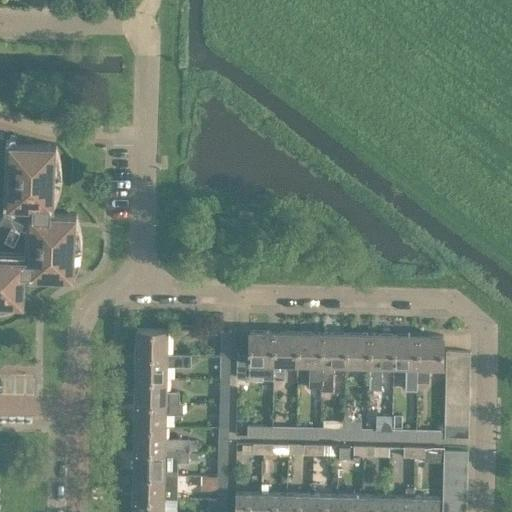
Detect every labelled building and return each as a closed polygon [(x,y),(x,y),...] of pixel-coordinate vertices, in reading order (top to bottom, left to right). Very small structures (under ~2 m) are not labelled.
[(62,101),(40,100),(39,116),(62,117),(62,101)] [(0,195),(0,224),(13,231),(19,218),(31,219),(29,255),(0,253),(0,297),(19,298),(20,267),(73,269),(75,211),(52,210),(54,141),(7,140),(5,195),(0,195)] [(135,325),(134,350),(166,351),(166,350),(166,326),(135,325)] [(220,327),(219,352),(228,352),(229,327),(220,327)] [(271,375),(272,328),(248,328),(248,351),(236,351),(236,374),(249,375),(249,358),(261,358),(261,374),(271,375)] [(296,329),(272,328),(271,375),(283,375),(283,359),(296,360),(296,329)] [(307,384),(319,384),(320,329),(296,329),(296,360),(308,360),(307,384)] [(331,361),(343,361),(344,330),(320,329),(319,384),(319,386),(331,387),(331,377),(331,361)] [(368,331),(344,330),(343,361),(367,361),(368,331)] [(392,331),(368,331),(367,361),(368,361),(368,386),(380,386),(380,362),(391,362),(392,331)] [(415,386),(415,379),(415,363),(416,332),(392,331),(391,362),(404,362),(403,385),(415,386)] [(416,332),(415,363),(415,379),(427,379),(427,363),(440,363),(441,332),(416,332)] [(445,358),(468,359),(468,347),(445,346),(445,358)] [(165,361),(189,362),(190,350),(166,350),(166,351),(134,350),(134,374),(165,375),(165,361)] [(219,352),(219,376),(228,376),(228,352),(219,352)] [(444,371),(468,372),(468,359),(445,358),(444,371)] [(444,383),(468,385),(468,372),(444,371),(444,383)] [(133,398),(164,399),(177,399),(177,388),(165,388),(165,375),(134,374),(133,398)] [(219,376),(218,400),(227,400),(228,376),(219,376)] [(444,396),(468,397),(468,385),(444,383),(444,396)] [(444,396),(444,403),(444,408),(467,409),(468,397),(444,396)] [(177,399),(164,399),(133,398),(133,422),(164,422),(164,409),(181,410),(182,399),(177,399)] [(227,424),(227,400),(218,400),(218,424),(227,424)] [(467,409),(444,408),(443,421),(467,421),(467,409)] [(318,424),(318,433),(342,434),(342,418),(318,417),(318,424)] [(366,418),(342,418),(342,434),(366,434),(366,425),(366,418)] [(467,421),(443,421),(443,432),(467,433),(467,421)] [(196,436),(188,436),(188,434),(164,433),(164,422),(133,422),(132,446),(189,447),(196,447),(196,436)] [(270,432),(270,423),(246,423),(246,432),(270,432)] [(294,424),(270,423),(270,432),(294,433),(294,424)] [(227,424),(218,424),(217,448),(226,448),(227,424)] [(294,433),(318,433),(318,424),(294,424),(294,433)] [(390,426),(366,425),(366,434),(390,435),(390,426)] [(390,435),(414,435),(414,426),(390,426),(390,435)] [(414,426),(414,435),(439,436),(439,427),(414,426)] [(273,439),(261,440),(260,449),(272,449),(273,439)] [(260,449),(261,440),(252,440),(252,448),(260,449)] [(311,450),(311,441),(302,441),(302,450),(311,450)] [(322,441),(311,441),(311,450),(322,450),(322,441)] [(348,454),(348,441),(338,441),(337,454),(348,454)] [(358,451),(362,452),(362,442),(351,441),(351,458),(358,458),(358,451)] [(373,442),(362,442),(362,452),(373,452),(373,442)] [(401,452),(412,453),(412,443),(401,443),(401,452)] [(423,443),(412,443),(412,453),(423,453),(423,443)] [(443,443),(423,443),(423,453),(423,459),(442,459),(443,447),(443,443)] [(177,457),(188,457),(189,447),(132,446),(131,469),(177,471),(177,457)] [(466,447),(443,447),(442,460),(466,461),(466,447)] [(217,448),(217,472),(226,472),(226,448),(217,448)] [(466,461),(442,460),(442,472),(466,473),(466,461)] [(131,493),(176,494),(177,471),(131,469),(131,493)] [(217,486),(216,495),(225,496),(226,472),(217,472),(200,472),(200,485),(217,486)] [(442,472),(442,474),(442,484),(466,485),(466,473),(442,472)] [(260,489),(259,511),(284,511),(285,489),(267,489),(267,480),(260,479),(260,489)] [(385,511),(410,511),(411,492),(412,492),(413,484),(404,484),(404,492),(386,491),(385,511)] [(441,496),(465,496),(466,485),(442,484),(441,496)] [(233,488),(232,511),(259,511),(260,489),(233,488)] [(309,511),(310,490),(285,489),(284,511),(309,511)] [(334,511),(335,490),(310,490),(309,511),(334,511)] [(334,511),(360,511),(361,491),(335,490),(334,511)] [(385,511),(386,491),(361,491),(360,511),(385,511)] [(437,511),(437,492),(412,492),(411,492),(410,511),(437,511)] [(161,511),(162,506),(176,506),(176,494),(131,493),(130,511),(161,511)] [(224,511),(225,496),(216,495),(215,511),(224,511)] [(441,507),(465,508),(465,496),(441,496),(441,507)]
